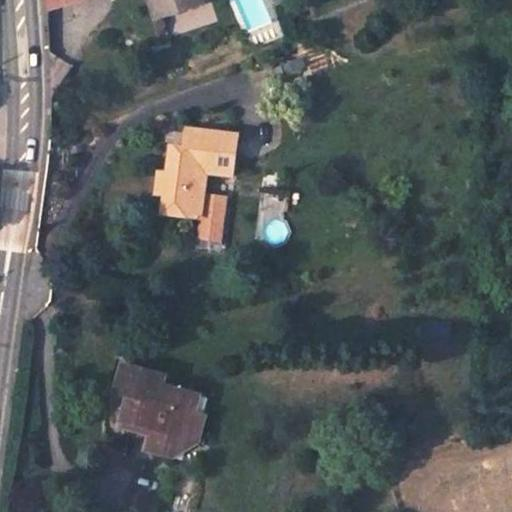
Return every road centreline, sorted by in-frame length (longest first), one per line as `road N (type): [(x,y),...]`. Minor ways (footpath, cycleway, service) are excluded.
road 1 (tertiary): [(0,316),(24,140)]
road 2 (tertiary): [(24,140),(16,0)]
